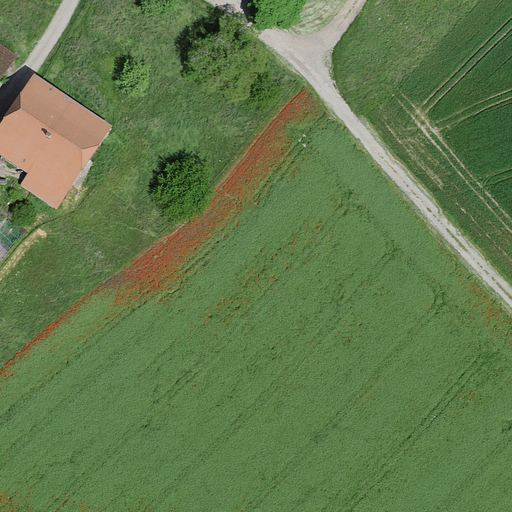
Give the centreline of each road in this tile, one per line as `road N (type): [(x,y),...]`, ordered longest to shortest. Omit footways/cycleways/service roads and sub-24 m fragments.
road 1 (track): [(214,0),(267,34),(511,296)]
road 2 (track): [(0,111),(70,0)]
